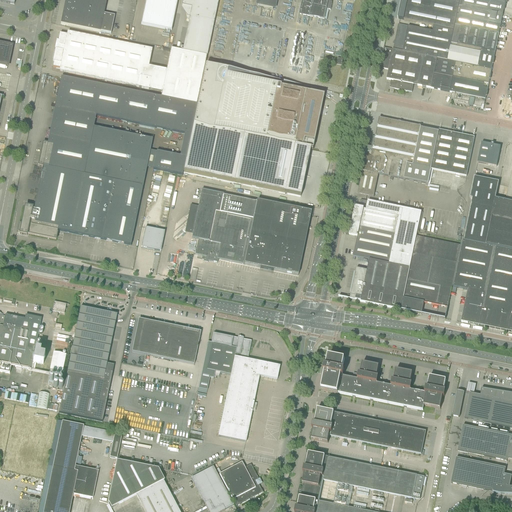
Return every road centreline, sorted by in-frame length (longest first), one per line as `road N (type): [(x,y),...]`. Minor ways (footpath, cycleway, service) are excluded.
road 1 (secondary): [(306,311),(0,250)]
road 2 (secondary): [(0,261),(304,323)]
road 3 (unknown): [(130,260),(15,239),(44,97)]
road 4 (unknown): [(227,67),(212,138),(216,168),(245,173),(256,160),(304,168),(316,136)]
road 5 (tertiary): [(320,314),(366,95)]
road 6 (tertiary): [(352,93),(306,311)]
road 7 (secondary): [(511,346),(320,314)]
road 8 (residential): [(0,218),(38,32)]
road 9 (unknown): [(130,260),(156,138),(98,121)]
road 10 (unknown): [(31,67),(150,91),(159,44)]
road 11 (unclassified): [(355,330),(511,366)]
road 12 (secondary): [(355,330),(511,360)]
road 13 (unclassified): [(366,95),(511,125)]
road 14 (unknown): [(188,417),(184,430),(171,431),(67,409),(65,395)]
road 15 (tertiary): [(268,511),(280,491),(299,385)]
road 16 (unknown): [(38,32),(80,29),(159,44)]
